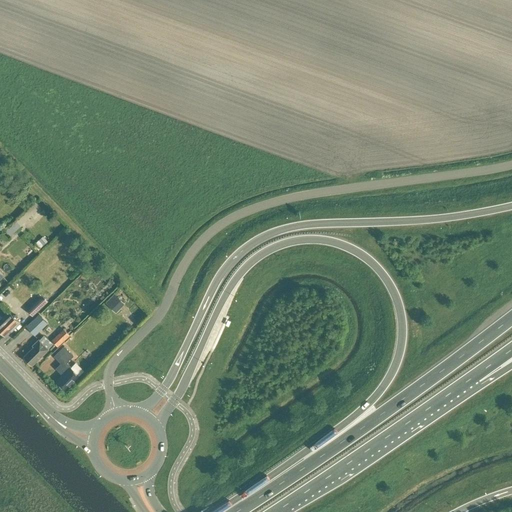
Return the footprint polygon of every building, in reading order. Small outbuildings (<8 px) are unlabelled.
[(17,220),(6,231),(11,235),(22,224),(17,220)] [(42,247),(48,240),(43,236),(37,243),(42,247)] [(115,292),(106,301),(116,311),(125,302),(115,292)] [(47,300),(43,295),(28,309),(33,314),(47,300)] [(15,319),(18,317),(16,315),(14,317),(10,314),(0,323),(0,330),(5,335),(11,329),(12,331),(19,323),(15,319)] [(35,336),(48,323),(40,315),(27,327),(35,336)] [(63,329),(51,340),(58,347),(64,341),(69,335),(63,329)] [(32,365),(48,349),(39,340),(32,346),(34,347),(24,357),(32,365)] [(65,392),(80,377),(70,367),(55,382),(65,392)]
